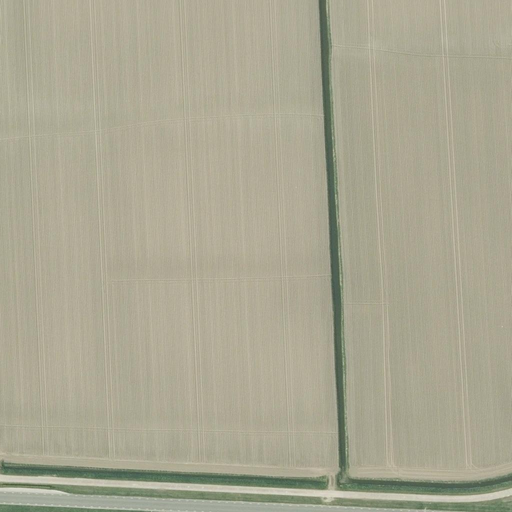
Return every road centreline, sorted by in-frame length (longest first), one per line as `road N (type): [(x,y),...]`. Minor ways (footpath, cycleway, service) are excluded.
road 1 (unclassified): [(0,477),(464,498),(511,491)]
road 2 (primary): [(304,511),(0,497)]
